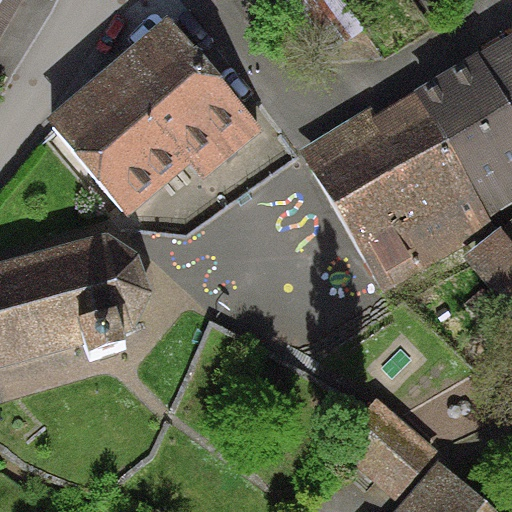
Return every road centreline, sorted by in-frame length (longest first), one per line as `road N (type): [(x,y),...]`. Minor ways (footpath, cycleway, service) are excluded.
road 1 (residential): [(0,141),(90,0)]
road 2 (residential): [(387,511),(431,464),(511,428)]
